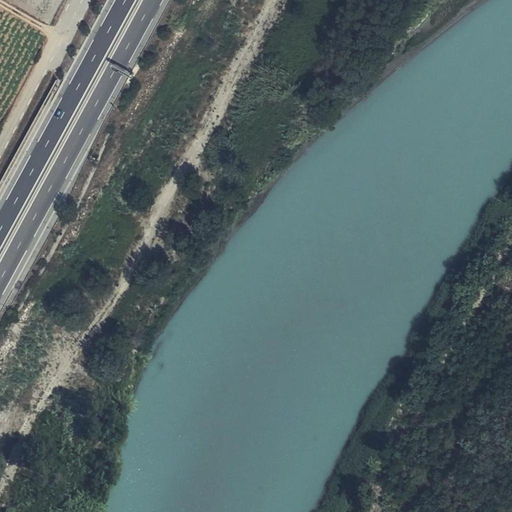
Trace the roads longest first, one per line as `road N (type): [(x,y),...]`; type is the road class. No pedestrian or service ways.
road 1 (trunk): [(0,280),(155,0)]
road 2 (trunk): [(126,0),(0,231)]
road 3 (unclassified): [(78,0),(0,149)]
